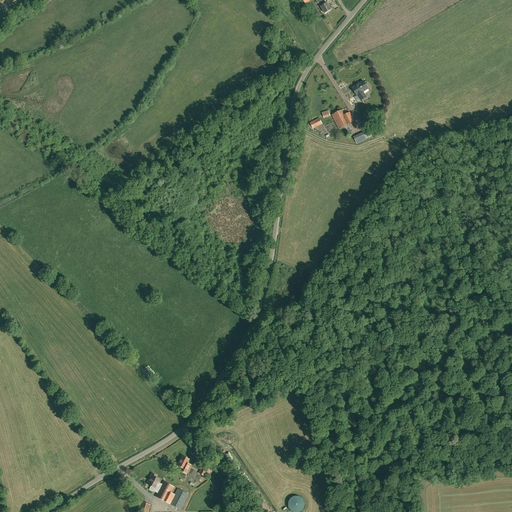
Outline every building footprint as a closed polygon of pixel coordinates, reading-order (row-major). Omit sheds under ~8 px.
[(314,0),(317,4),(319,3),(321,7),(325,13),(331,10),(327,3),(324,5),(321,0),(314,0)] [(357,95),(361,100),(366,97),(363,92),(368,89),(363,81),(356,85),(352,88),(357,96),(357,95)] [(343,110),(332,115),(339,129),(354,121),(349,112),(345,114),(343,110)] [(322,124),(320,120),(319,118),(310,123),(313,128),(322,124)] [(369,129),(366,131),(354,137),(357,144),(373,136),(369,129)] [(187,463),(189,459),(182,456),(177,465),(181,468),(180,470),(186,473),(190,465),(187,463)] [(152,473),(147,484),(151,486),(149,489),(150,490),(152,491),(153,491),(154,491),(155,488),(158,490),(161,484),(157,482),(159,479),(155,477),(156,475),(152,473)] [(170,504),(174,494),(171,493),(174,487),(163,481),(161,484),(158,490),(155,496),(169,503),(170,504)] [(177,489),(174,494),(170,504),(180,509),(188,494),(177,489)] [(288,502),(288,504),(288,505),(288,506),(288,507),(289,508),(289,509),(290,510),(291,510),(291,511),(292,511),(293,511),(298,511),(299,511),(300,511),(301,511),(302,510),(303,509),(303,508),(304,507),(304,506),(304,505),(304,504),(304,503),(304,502),(304,501),(303,500),(303,499),(302,499),(301,498),(300,497),(299,497),(298,496),(297,496),(296,496),(295,496),(294,496),(293,496),(292,497),(291,497),(291,498),(290,499),(289,499),(289,500),(288,501),(288,502)] [(148,511),(150,505),(141,502),(137,511),(148,511)]
